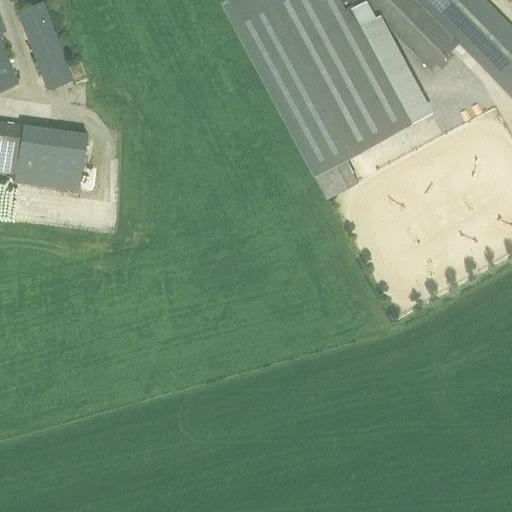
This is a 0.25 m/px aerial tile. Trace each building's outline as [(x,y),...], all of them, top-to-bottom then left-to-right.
[(346,9),(341,0),(226,0),(224,1),(318,175),(417,122),(353,5),(346,9)] [(367,0),(433,69),(455,47),(409,0),(414,0),(457,45),(459,43),(511,98),(511,26),(486,0),(367,0)] [(72,79),(44,4),(19,13),(47,88),(72,79)] [(0,89),(19,82),(0,31),(0,29),(6,27),(0,10),(0,89)] [(0,171),(13,173),(21,124),(0,120),(0,171)]
